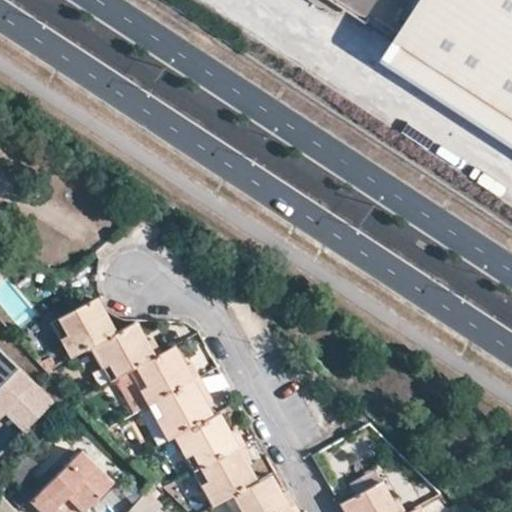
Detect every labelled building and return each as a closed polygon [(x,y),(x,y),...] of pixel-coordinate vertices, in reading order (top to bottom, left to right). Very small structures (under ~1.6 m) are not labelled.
[(358,7),(362,0),(311,0),(327,10),(334,0),(338,0),(348,6),(355,11),(358,7)] [(511,0),(362,0),(358,7),(374,17),(398,32),(390,45),(400,52),(406,44),(427,57),(421,65),(476,101),(482,92),(502,106),(497,114),(511,123),(511,0)] [(87,301),(83,296),(31,324),(55,366),(86,349),(112,334),(92,299),(87,301)] [(156,355),(148,340),(142,343),(131,324),(112,334),(86,349),(106,382),(126,372),(156,355)] [(126,372),(145,406),(195,377),(187,363),(180,366),(169,348),(156,355),(126,372)] [(0,407),(3,411),(33,380),(0,349),(0,407)] [(204,393),(195,377),(145,406),(164,440),(170,437),(207,416),(197,397),(204,393)] [(214,412),(207,416),(170,437),(190,472),(240,444),(232,429),(225,432),(214,412)] [(248,458),(240,444),(190,472),(209,507),(223,500),(252,481),(241,461),(248,458)] [(78,511),(107,484),(75,453),(28,501),(39,511),(78,511)] [(266,474),(252,481),(223,500),(229,511),(280,511),(291,506),(282,490),(276,495),(266,474)] [(138,496),(147,485),(138,476),(128,486),(138,496)] [(384,495),(377,483),(337,503),(342,511),(399,511),(389,493),(384,495)] [(138,496),(128,486),(117,497),(127,508),(138,496)] [(153,511),(154,511),(138,496),(127,508),(123,511),(153,511)]
